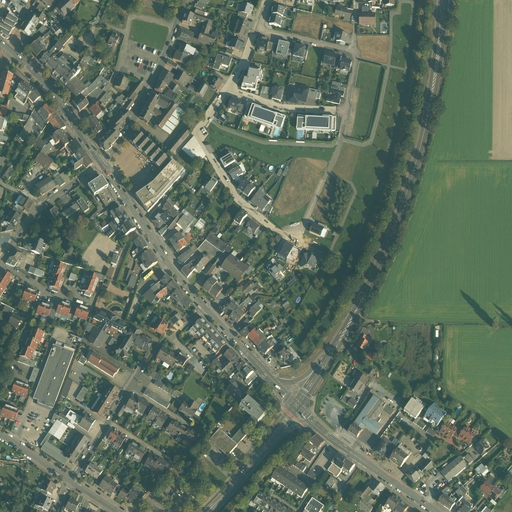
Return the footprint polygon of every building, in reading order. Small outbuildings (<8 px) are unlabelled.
[(0,0),(0,9),(1,10),(0,12),(0,11),(0,20),(2,21),(8,5),(5,3),(4,5),(2,4),(3,1),(2,0),(0,0)] [(38,0),(39,0),(49,9),(55,0),(38,0)] [(64,0),(56,9),(64,17),(74,8),(74,7),(67,0),(64,0)] [(37,3),(33,9),(38,12),(42,7),(37,3)] [(253,7),(242,4),(240,12),(247,15),(249,15),(250,12),(251,13),(253,7)] [(1,22),(4,24),(9,15),(13,18),(13,19),(17,21),(8,5),(2,21),(1,22)] [(280,9),(274,7),(273,9),(272,13),(272,15),(274,15),(281,17),(283,17),(285,10),(280,9)] [(56,9),(51,13),(54,17),(57,19),(60,21),(64,17),(56,9)] [(343,11),(336,10),(336,11),(337,11),(336,16),(349,19),(350,15),(349,15),(350,13),(343,11)] [(34,17),(30,14),(25,21),(30,24),(34,17)] [(34,17),(30,24),(34,28),(35,28),(39,21),(41,23),(44,18),(38,14),(36,18),(34,17)] [(193,17),(185,14),(182,23),(190,26),(192,20),(193,17)] [(202,17),(194,14),(193,17),(192,20),(204,24),(206,18),(202,17)] [(13,18),(9,15),(4,24),(1,22),(1,24),(0,26),(0,34),(7,40),(17,21),(13,19),(13,18)] [(281,17),(274,15),(274,16),(273,18),(271,18),(271,20),(270,20),(269,23),(270,23),(269,25),(280,28),(282,20),(280,20),(281,17)] [(362,15),(360,15),(360,23),(361,23),(361,26),(370,26),(370,24),(375,24),(375,15),(368,15),(362,15)] [(212,20),(206,18),(204,24),(203,25),(210,28),(212,20)] [(30,24),(25,21),(21,28),(19,31),(28,37),(34,28),(30,24)] [(245,24),(238,21),(238,22),(234,35),(246,39),(251,26),(245,24)] [(210,28),(203,25),(201,33),(208,36),(211,28),(210,28)] [(47,31),(43,27),(42,27),(38,31),(42,35),(47,31)] [(50,30),(49,31),(51,34),(52,36),(58,31),(54,27),(50,30)] [(49,31),(37,41),(37,42),(39,44),(42,42),(51,34),(49,31)] [(68,33),(63,38),(66,42),(72,36),(68,33)] [(184,36),(178,33),(176,40),(182,42),(183,39),(184,36)] [(208,36),(201,33),(197,41),(199,42),(207,45),(212,47),(215,39),(211,37),(208,36)] [(345,44),(348,35),(339,33),(336,42),(345,44)] [(119,38),(113,34),(110,38),(109,38),(109,40),(109,41),(107,45),(114,48),(115,46),(116,46),(116,45),(119,38)] [(187,37),(184,36),(183,39),(193,44),(193,45),(197,47),(197,45),(199,42),(197,41),(192,39),(187,37)] [(269,41),(260,39),(258,50),(266,52),(267,50),(269,43),(269,41)] [(244,45),(232,40),(230,44),(227,43),(227,44),(226,46),(226,47),(229,48),(241,52),(244,45)] [(39,44),(37,42),(29,49),(36,58),(39,55),(42,58),(47,54),(44,50),(39,44)] [(276,54),(276,56),(282,57),(287,58),(287,56),(289,50),(290,45),(281,42),(279,42),(278,45),(276,54)] [(62,47),(58,43),(54,47),(56,49),(59,53),(64,48),(62,47)] [(192,51),(180,46),(177,53),(182,56),(188,58),(192,51)] [(305,48),(296,46),(293,57),(303,59),(305,51),(305,48)] [(177,53),(176,53),(173,60),(172,60),(179,63),(182,56),(177,53)] [(42,58),(40,61),(46,67),(53,58),(49,55),(47,54),(42,58)] [(64,54),(58,61),(72,74),(72,73),(76,76),(78,73),(75,71),(72,68),(71,67),(67,63),(70,60),(64,54)] [(334,65),(337,56),(331,55),(327,54),(326,58),(324,64),(325,64),(330,66),(331,64),(334,65)] [(94,61),(85,55),(81,61),(91,66),(94,61)] [(231,60),(217,55),(213,69),(219,71),(221,65),(229,67),(231,60)] [(188,58),(182,56),(179,63),(185,66),(188,58)] [(55,59),(53,58),(46,67),(45,67),(47,68),(54,75),(53,76),(65,87),(66,86),(68,83),(76,76),(72,73),(72,74),(58,61),(55,59)] [(351,62),(343,61),(342,63),(341,71),(349,73),(351,62)] [(177,66),(168,62),(166,65),(176,70),(177,66)] [(254,70),(249,69),(246,79),(245,78),(242,91),(247,92),(247,90),(256,92),(258,82),(260,82),(262,72),(260,71),(254,70)] [(189,78),(180,72),(175,81),(183,87),(185,86),(190,78),(189,78)] [(13,77),(2,74),(0,82),(0,93),(2,94),(2,95),(3,95),(8,96),(10,86),(11,85),(13,77)] [(173,77),(168,75),(164,81),(163,80),(163,78),(161,77),(158,82),(159,82),(166,86),(167,87),(169,83),(169,84),(173,77)] [(99,76),(98,78),(94,82),(97,86),(103,79),(99,76)] [(23,82),(13,77),(11,85),(18,89),(23,82)] [(128,81),(118,77),(114,87),(124,91),(128,81)] [(219,80),(215,78),(210,86),(217,90),(222,82),(219,80)] [(35,92),(23,82),(18,89),(15,92),(18,94),(14,98),(24,106),(27,100),(28,97),(35,92)] [(86,90),(80,96),(83,100),(84,99),(98,87),(97,86),(94,82),(92,85),(86,90)] [(139,82),(132,92),(136,95),(144,85),(139,82)] [(166,86),(159,82),(154,91),(161,94),(166,86)] [(341,97),(343,97),(345,89),(341,88),(342,85),(333,83),(330,94),(334,95),(333,99),(328,97),(326,102),(339,105),(341,97)] [(207,88),(201,84),(198,90),(196,94),(202,97),(207,88)] [(291,89),(288,102),(296,104),(297,101),(305,103),(307,98),(309,89),(300,87),(299,91),(291,89)] [(283,90),(275,89),(273,95),(272,100),(281,102),(283,90)] [(318,92),(309,89),(307,98),(316,100),(316,99),(317,93),(318,92)] [(163,98),(159,95),(157,99),(159,100),(156,105),(162,110),(163,109),(163,110),(165,111),(171,104),(174,99),(176,100),(178,96),(176,95),(174,93),(171,91),(169,90),(165,96),(163,97),(163,98)] [(35,92),(28,97),(34,104),(41,98),(35,92)] [(136,95),(132,92),(127,99),(131,102),(136,95)] [(111,97),(106,93),(100,100),(106,104),(111,97)] [(157,99),(152,95),(144,109),(151,114),(154,109),(156,105),(159,100),(157,99)] [(83,100),(80,96),(76,99),(72,103),(79,113),(88,105),(83,100)] [(34,104),(28,97),(27,100),(29,103),(28,104),(30,107),(29,110),(33,112),(40,98),(41,98),(34,104)] [(232,98),(228,109),(238,112),(240,105),(241,102),(232,98)] [(127,99),(106,123),(111,128),(107,132),(109,134),(104,138),(99,143),(99,144),(103,148),(103,150),(105,152),(107,152),(108,150),(108,149),(118,139),(118,138),(116,136),(122,130),(121,129),(126,123),(127,121),(129,118),(129,115),(127,113),(134,104),(131,102),(127,99)] [(176,100),(174,99),(171,104),(178,109),(185,114),(186,112),(188,109),(176,100)] [(103,107),(99,102),(90,109),(96,118),(105,110),(103,107)] [(178,109),(171,104),(165,111),(159,119),(166,125),(178,109)] [(46,105),(37,113),(45,123),(54,115),(46,105)] [(281,131),(286,117),(271,112),(270,113),(262,110),(262,109),(258,108),(258,109),(253,107),(252,109),(250,108),(250,105),(249,105),(244,118),(281,131)] [(151,114),(144,109),(143,111),(138,118),(148,124),(153,116),(151,114)] [(160,114),(154,109),(151,114),(153,116),(158,119),(159,119),(165,111),(163,110),(160,114)] [(178,109),(166,125),(162,131),(169,136),(185,114),(178,109)] [(199,116),(191,111),(188,115),(196,120),(199,116)] [(45,123),(37,113),(35,118),(43,127),(44,129),(47,125),(45,123)] [(65,128),(54,115),(49,122),(58,134),(62,131),(65,128)] [(222,115),(219,120),(223,123),(227,118),(222,115)] [(313,117),(298,116),(297,130),(313,131),(313,130),(323,131),(323,132),(336,132),(336,118),(335,118),(335,121),(332,121),(332,120),(326,119),(326,118),(323,117),(323,119),(313,119),(313,117)] [(97,124),(91,118),(85,122),(92,131),(99,126),(97,124)] [(29,119),(23,131),(28,133),(34,122),(29,119)] [(159,119),(158,119),(155,126),(162,131),(166,125),(159,119)] [(99,126),(92,131),(95,136),(100,133),(103,132),(102,131),(103,131),(101,127),(100,128),(99,126)] [(184,130),(178,138),(183,142),(189,134),(184,130)] [(28,133),(23,131),(19,138),(24,140),(28,133)] [(62,131),(58,134),(50,138),(51,140),(54,144),(55,145),(61,141),(66,138),(62,131)] [(167,160),(138,133),(130,142),(159,169),(167,160)] [(194,137),(181,150),(198,165),(206,156),(194,137)] [(40,140),(38,138),(35,143),(41,150),(46,147),(44,145),(42,143),(40,140)] [(66,138),(61,141),(63,145),(65,148),(70,144),(66,138)] [(178,138),(167,151),(172,155),(183,142),(178,138)] [(49,161),(42,157),(53,147),(52,146),(54,144),(51,140),(44,145),(46,147),(41,150),(42,151),(34,161),(44,168),(49,161)] [(65,148),(64,148),(71,158),(75,155),(82,150),(75,141),(70,144),(65,148)] [(82,150),(75,155),(80,162),(87,157),(82,150)] [(80,162),(75,155),(71,158),(76,165),(80,162)] [(231,155),(220,161),(225,169),(235,162),(231,155)] [(87,157),(80,162),(82,165),(86,170),(93,165),(87,157)] [(76,165),(74,167),(74,172),(82,165),(80,162),(76,165)] [(185,172),(172,162),(152,184),(135,197),(143,208),(144,208),(148,213),(185,172)] [(234,170),(229,173),(233,181),(243,174),(239,167),(234,170)] [(9,168),(2,178),(7,182),(15,172),(9,168)] [(59,176),(55,179),(59,185),(60,187),(65,183),(59,176)] [(49,177),(35,186),(41,196),(55,187),(52,182),(49,177)] [(115,201),(106,188),(107,187),(101,178),(88,187),(94,196),(96,194),(105,207),(115,201)] [(209,184),(205,189),(210,193),(217,183),(212,180),(209,184)] [(246,181),(238,190),(243,194),(251,185),(246,181)] [(207,182),(201,189),(203,190),(205,189),(209,184),(207,182)] [(256,189),(251,185),(244,194),(248,198),(250,195),(254,191),(256,189)] [(252,203),(257,207),(265,198),(260,194),(257,197),(252,203)] [(23,197),(21,196),(20,196),(19,196),(14,204),(16,205),(14,208),(18,210),(20,207),(25,210),(28,212),(34,204),(27,199),(23,197)] [(257,207),(262,212),(264,209),(268,205),(270,202),(265,198),(257,207)] [(89,210),(81,200),(77,203),(77,204),(80,208),(84,214),(89,210)] [(173,208),(166,202),(162,206),(164,208),(169,212),(173,208)] [(77,204),(60,216),(63,221),(80,208),(77,204)] [(25,210),(20,207),(18,210),(16,212),(21,215),(25,210)] [(116,211),(113,213),(117,219),(125,214),(121,208),(116,211)] [(178,214),(173,208),(169,212),(171,214),(170,215),(174,218),(178,214)] [(60,216),(54,209),(49,212),(59,225),(64,221),(60,216)] [(16,212),(13,210),(11,212),(20,218),(21,215),(16,212)] [(97,211),(88,220),(95,229),(99,226),(95,219),(100,215),(97,211)] [(165,214),(161,211),(155,217),(159,220),(164,215),(165,214)] [(11,212),(8,217),(18,224),(21,219),(20,218),(11,212)] [(247,216),(241,212),(234,221),(240,226),(243,222),(247,216)] [(117,219),(122,226),(129,221),(125,214),(117,219)] [(164,215),(159,220),(163,223),(164,225),(169,219),(164,215)] [(192,222),(184,215),(180,220),(177,224),(185,231),(192,222)] [(18,224),(8,217),(4,222),(8,224),(13,228),(15,228),(18,224)] [(168,229),(168,230),(170,232),(176,224),(177,224),(180,220),(177,218),(168,229)] [(117,219),(110,224),(114,229),(112,231),(106,236),(109,238),(117,230),(119,228),(120,227),(122,226),(117,219)] [(163,223),(159,220),(155,224),(155,225),(158,228),(163,223)] [(200,220),(194,227),(198,230),(203,223),(200,220)] [(122,226),(120,227),(119,228),(125,236),(135,230),(129,221),(122,226)] [(252,233),(254,235),(258,230),(260,228),(251,221),(245,228),(248,230),(247,231),(251,234),(252,233)] [(13,228),(8,224),(7,226),(8,227),(5,232),(14,231),(13,228)] [(211,232),(216,235),(220,231),(218,229),(220,226),(217,224),(211,232)] [(318,226),(313,224),(309,233),(320,238),(324,230),(324,229),(318,226)] [(166,226),(158,232),(161,237),(168,229),(166,226)] [(183,239),(179,233),(168,241),(173,247),(183,239)] [(228,246),(211,233),(205,240),(223,253),(228,246)] [(147,248),(140,238),(133,243),(137,249),(139,253),(147,248)] [(183,239),(173,247),(177,253),(189,244),(185,238),(183,239)] [(35,239),(32,247),(24,244),(22,249),(31,252),(34,253),(39,255),(41,249),(44,250),(46,246),(43,245),(44,242),(35,239)] [(285,249),(281,257),(287,260),(293,248),(287,245),(285,249)] [(293,248),(287,260),(294,264),(295,261),(298,256),(300,252),(293,248)] [(137,249),(130,254),(133,257),(139,253),(137,249)] [(189,250),(177,259),(182,265),(193,254),(189,250)] [(22,255),(15,251),(9,259),(16,264),(22,255)] [(149,251),(139,258),(143,264),(147,270),(157,263),(149,251)] [(191,262),(186,267),(192,273),(194,270),(199,264),(204,257),(200,253),(192,262),(191,262)] [(119,257),(113,255),(110,263),(116,265),(119,257)] [(307,266),(314,269),(319,258),(314,256),(313,258),(308,256),(307,258),(304,257),(303,259),(301,263),(302,265),(305,264),(307,265),(307,266)] [(204,257),(199,264),(203,267),(209,261),(204,257)] [(230,257),(222,268),(230,275),(239,264),(230,257)] [(16,264),(9,259),(6,264),(14,267),(16,264)] [(66,267),(55,263),(53,269),(64,273),(66,267)] [(199,264),(194,270),(199,274),(204,267),(203,267),(199,264)] [(239,264),(230,275),(238,281),(241,277),(242,277),(245,273),(247,270),(239,264)] [(274,265),(268,271),(277,281),(284,275),(283,275),(276,267),(274,265)] [(276,267),(283,275),(285,272),(278,265),(276,267)] [(210,270),(206,276),(208,277),(216,267),(213,266),(210,270)] [(192,273),(186,267),(181,271),(187,279),(192,273)] [(250,267),(247,270),(245,273),(248,275),(254,270),(250,267)] [(64,273),(53,269),(51,275),(53,276),(62,279),(64,273)] [(8,275),(2,271),(0,274),(0,275),(10,282),(12,278),(8,275)] [(143,281),(153,274),(151,272),(147,275),(148,275),(142,279),(143,281)] [(99,278),(88,274),(86,280),(97,284),(99,278)] [(10,282),(0,275),(0,281),(7,286),(10,282)] [(172,282),(166,275),(160,281),(165,286),(166,288),(172,282)] [(62,279),(53,276),(51,281),(62,285),(64,280),(62,279)] [(137,279),(131,277),(129,284),(128,286),(127,287),(133,289),(137,279)] [(211,279),(203,289),(209,293),(218,283),(216,282),(216,283),(211,279)] [(97,284),(86,280),(84,285),(95,290),(97,284)] [(62,285),(51,281),(49,287),(53,288),(58,291),(60,291),(62,285)] [(255,286),(251,281),(240,290),(245,296),(252,290),(254,293),(258,290),(255,286)] [(179,289),(172,282),(166,288),(169,291),(171,293),(173,295),(179,289)] [(218,283),(209,293),(216,298),(223,289),(218,286),(220,284),(218,283)] [(157,284),(147,293),(154,300),(157,296),(160,292),(161,293),(164,290),(162,288),(157,284)] [(95,290),(84,285),(82,291),(85,292),(90,294),(93,295),(95,290)] [(164,290),(161,293),(160,292),(157,296),(154,300),(153,301),(157,303),(159,301),(159,300),(161,298),(169,291),(166,288),(164,290)] [(32,291),(26,289),(24,293),(22,300),(27,302),(32,291)] [(179,289),(173,295),(171,296),(178,304),(180,302),(185,297),(179,289)] [(37,293),(32,291),(27,302),(33,304),(34,303),(37,293)] [(154,300),(147,293),(143,298),(150,305),(154,300)] [(191,304),(185,297),(180,302),(185,309),(191,304)] [(249,298),(243,304),(246,307),(252,302),(249,298)] [(284,298),(281,300),(283,302),(280,304),(284,309),(290,305),(284,298)] [(57,310),(56,313),(62,315),(66,304),(60,302),(57,310)] [(261,305),(258,302),(249,312),(251,314),(250,316),(252,319),(253,318),(261,310),(259,307),(261,305)] [(46,305),(40,303),(37,311),(36,314),(42,316),(46,305)] [(231,303),(227,307),(234,313),(237,309),(238,308),(235,306),(231,303)] [(71,307),(66,304),(62,315),(67,317),(69,314),(71,307)] [(46,305),(42,316),(47,319),(48,316),(51,310),(51,308),(46,305)] [(238,308),(237,309),(234,313),(241,319),(245,315),(241,312),(244,307),(242,305),(238,308)] [(11,309),(5,306),(3,312),(8,315),(11,309)] [(84,308),(78,306),(74,316),(74,317),(80,319),(84,308)] [(221,310),(219,307),(215,310),(220,316),(224,313),(223,312),(224,310),(223,308),(221,310)] [(234,313),(227,307),(224,310),(223,312),(224,313),(230,318),(234,313)] [(90,310),(84,308),(80,319),(86,321),(87,318),(90,310)] [(108,316),(98,312),(94,319),(94,320),(99,323),(98,324),(98,325),(100,326),(97,330),(107,336),(115,341),(119,335),(125,339),(125,338),(127,336),(126,335),(127,334),(126,333),(125,333),(124,334),(123,333),(127,326),(117,321),(118,320),(115,319),(115,320),(110,318),(111,317),(108,315),(108,316)] [(241,319),(234,313),(230,318),(237,324),(241,319)] [(21,320),(13,315),(9,323),(10,325),(11,326),(17,329),(18,325),(20,325),(20,323),(21,320)] [(176,316),(172,320),(175,324),(180,320),(176,316)] [(99,323),(94,320),(94,319),(91,317),(90,319),(88,324),(96,329),(97,330),(100,326),(98,325),(98,324),(99,323)] [(167,325),(157,319),(154,324),(164,330),(167,325)] [(202,319),(191,330),(196,335),(199,332),(207,324),(202,319)] [(247,319),(240,326),(243,328),(246,326),(246,325),(248,324),(250,322),(247,319)] [(164,330),(154,324),(151,329),(155,332),(161,335),(164,330)] [(207,324),(199,332),(204,337),(212,329),(207,324)] [(248,327),(245,331),(241,334),(246,340),(248,337),(253,333),(248,327)] [(369,331),(363,328),(360,334),(363,335),(367,337),(364,341),(366,342),(369,338),(366,336),(369,331)] [(43,333),(32,329),(30,334),(41,338),(43,333)] [(97,330),(96,329),(89,340),(90,344),(96,348),(100,347),(103,341),(107,336),(97,330)] [(127,336),(125,338),(125,339),(121,345),(129,349),(133,343),(142,349),(141,350),(142,351),(144,352),(145,352),(146,352),(147,352),(150,347),(150,348),(151,348),(152,346),(151,345),(152,343),(140,336),(141,334),(133,329),(132,331),(131,330),(130,330),(127,336)] [(204,337),(201,339),(206,345),(217,335),(212,329),(204,337)] [(256,330),(248,337),(254,343),(262,335),(256,330)] [(41,338),(30,334),(28,339),(38,342),(38,343),(40,343),(41,338)] [(262,335),(254,343),(258,348),(267,341),(264,338),(266,336),(265,335),(264,334),(262,335)] [(217,335),(206,345),(216,355),(227,345),(217,335)] [(366,342),(364,341),(367,337),(363,335),(359,342),(361,342),(358,348),(364,351),(368,343),(366,342)] [(115,341),(107,336),(103,341),(111,346),(115,341)] [(38,342),(28,339),(27,338),(25,343),(37,347),(38,343),(38,342)] [(272,349),(273,348),(269,343),(267,341),(258,348),(265,356),(267,354),(272,349)] [(37,347),(25,343),(24,347),(24,348),(33,351),(35,352),(37,347)] [(53,345),(33,399),(53,407),(73,353),(53,345)] [(121,345),(119,349),(115,350),(117,356),(120,355),(121,359),(127,357),(126,353),(129,349),(121,345)] [(33,351),(24,348),(24,347),(22,347),(20,352),(32,356),(33,351)] [(170,353),(163,349),(157,358),(164,363),(170,353)] [(286,351),(284,349),(282,351),(278,354),(280,356),(279,357),(279,359),(280,360),(282,360),(282,359),(284,362),(286,360),(287,361),(288,361),(290,360),(290,358),(289,357),(291,356),(289,354),(289,353),(289,351),(288,350),(287,350),(286,351)] [(231,350),(224,356),(228,360),(231,364),(232,363),(238,357),(231,350)] [(32,356),(20,352),(19,357),(20,357),(22,358),(25,359),(28,360),(30,361),(32,356)] [(182,352),(180,354),(186,361),(188,359),(182,352)] [(119,369),(93,353),(88,362),(113,378),(115,373),(116,374),(119,369)] [(177,358),(170,353),(164,363),(171,367),(176,361),(177,358)] [(177,365),(182,368),(186,361),(180,354),(177,358),(176,361),(179,362),(177,365)] [(87,360),(81,357),(78,362),(83,366),(87,360)] [(244,364),(238,357),(232,363),(233,364),(238,369),(244,364)] [(218,362),(216,360),(213,363),(214,364),(219,369),(222,366),(218,362)] [(222,366),(219,369),(222,372),(224,370),(231,364),(228,360),(222,366)] [(231,364),(224,370),(226,373),(228,371),(233,367),(233,366),(232,365),(233,364),(232,363),(231,364)] [(238,369),(237,370),(240,373),(242,375),(249,369),(244,364),(238,369)] [(249,369),(242,375),(243,377),(246,380),(253,373),(249,369)] [(363,376),(357,371),(355,374),(358,375),(355,379),(359,382),(360,380),(361,380),(363,376)] [(238,373),(232,378),(235,382),(238,379),(242,375),(240,373),(239,374),(238,373)] [(244,382),(248,386),(257,377),(253,373),(246,380),(244,382)] [(363,376),(361,380),(360,380),(359,382),(364,385),(368,379),(363,376)] [(67,378),(61,396),(65,399),(67,396),(68,393),(69,391),(69,390),(70,388),(70,387),(71,385),(71,384),(73,381),(67,378)] [(235,382),(232,385),(235,388),(238,385),(240,384),(240,383),(241,381),(238,379),(235,382)] [(359,382),(355,379),(349,388),(359,394),(364,385),(359,382)] [(13,388),(11,393),(16,395),(20,383),(15,382),(13,388)] [(20,383),(16,395),(21,396),(25,385),(20,383)] [(30,387),(25,385),(21,396),(25,398),(30,387)] [(235,388),(232,385),(227,391),(238,402),(243,396),(235,388)] [(119,392),(109,386),(101,399),(111,406),(114,400),(115,401),(117,398),(116,398),(119,392)] [(174,391),(169,388),(166,393),(171,396),(174,391)] [(374,396),(353,425),(358,428),(361,424),(367,416),(379,400),(374,396)] [(136,399),(132,397),(128,403),(126,407),(134,412),(135,410),(141,400),(137,398),(136,399)] [(258,406),(248,397),(244,402),(243,402),(242,404),(240,407),(253,418),(257,422),(258,423),(266,414),(261,409),(262,408),(259,405),(258,406)] [(384,403),(395,409),(398,404),(387,398),(384,403)] [(111,406),(101,399),(92,412),(103,419),(106,413),(107,414),(108,411),(111,406)] [(350,402),(347,405),(353,410),(357,404),(351,399),(350,402)] [(404,411),(416,420),(417,417),(424,407),(421,405),(422,404),(417,400),(416,402),(413,399),(404,411)] [(148,405),(141,400),(135,410),(138,413),(139,412),(142,414),(148,405)] [(379,400),(367,416),(375,422),(378,418),(383,411),(387,406),(379,400)] [(191,406),(184,402),(179,411),(191,418),(194,414),(193,414),(197,406),(193,403),(191,406)] [(4,405),(0,416),(5,418),(9,407),(4,405)] [(387,406),(383,411),(390,416),(394,411),(387,406)] [(446,415),(433,406),(425,417),(430,421),(429,422),(431,424),(432,423),(437,426),(446,415)] [(14,409),(9,407),(5,418),(10,420),(14,409)] [(161,413),(153,408),(147,418),(154,423),(160,414),(161,413)] [(19,411),(14,409),(10,420),(15,422),(19,411)] [(83,420),(70,411),(65,418),(79,426),(83,420)] [(59,417),(54,414),(51,423),(54,425),(53,425),(54,425),(51,429),(48,433),(51,436),(59,441),(59,440),(62,437),(62,436),(65,433),(65,432),(67,428),(67,429),(68,428),(65,427),(68,423),(59,417)] [(154,423),(154,424),(161,428),(166,419),(160,414),(154,423)] [(59,417),(68,423),(69,421),(65,418),(60,415),(59,417)] [(83,420),(79,426),(88,432),(95,421),(89,418),(86,415),(85,416),(83,420)] [(367,416),(361,424),(365,427),(376,435),(382,427),(375,422),(367,416)] [(248,424),(247,423),(231,440),(237,445),(257,422),(253,418),(248,424)] [(426,426),(419,420),(415,425),(423,430),(426,426)] [(449,424),(447,424),(446,425),(443,429),(441,432),(442,433),(444,433),(443,434),(445,436),(452,426),(453,426),(455,422),(452,420),(451,420),(449,423),(449,424)] [(180,426),(172,421),(167,429),(170,431),(168,433),(173,436),(174,435),(179,426),(180,426)] [(358,428),(353,425),(348,432),(357,439),(362,431),(358,428)] [(182,428),(179,426),(174,435),(178,437),(179,436),(182,439),(187,431),(182,427),(182,428)] [(452,426),(445,436),(448,438),(448,437),(449,438),(451,439),(454,435),(457,430),(453,426),(452,426)] [(429,428),(426,432),(433,438),(436,433),(429,428)] [(471,431),(466,428),(461,434),(459,437),(460,437),(461,438),(462,438),(462,439),(464,441),(471,431)] [(198,435),(188,429),(187,431),(182,439),(190,444),(193,440),(194,441),(195,440),(196,439),(196,438),(198,435)] [(231,440),(220,430),(209,441),(227,457),(238,446),(237,445),(231,440)] [(119,435),(113,431),(107,440),(114,444),(119,435)] [(471,431),(464,441),(466,443),(467,442),(468,443),(469,444),(471,441),(474,437),(475,436),(475,434),(474,433),(471,431)] [(48,433),(40,446),(42,447),(40,450),(65,466),(68,461),(67,461),(68,459),(65,457),(66,456),(47,443),(51,436),(48,433)] [(79,435),(71,448),(72,449),(80,454),(83,449),(84,450),(86,447),(85,446),(88,441),(79,435)] [(126,439),(119,435),(114,444),(120,448),(126,439)] [(317,435),(303,448),(305,450),(305,449),(308,451),(311,447),(310,446),(312,444),(318,450),(325,443),(324,442),(325,442),(317,435)] [(482,441),(475,447),(478,451),(479,451),(481,454),(481,455),(485,451),(488,449),(486,447),(487,446),(487,445),(486,443),(485,443),(485,444),(482,441)] [(389,447),(382,442),(375,452),(382,457),(387,450),(389,447)] [(398,442),(390,453),(393,455),(400,446),(401,444),(398,442)] [(139,447),(132,443),(125,453),(132,458),(139,447)] [(411,454),(400,446),(393,455),(390,460),(401,468),(411,454)] [(139,447),(132,458),(139,462),(146,452),(139,447)] [(72,449),(69,453),(68,452),(66,456),(65,457),(68,459),(74,463),(80,454),(72,449)] [(308,451),(305,449),(305,450),(300,455),(310,463),(315,457),(308,451)] [(338,457),(328,471),(337,478),(341,472),(341,471),(343,468),(341,467),(346,460),(340,455),(338,457)] [(473,461),(468,455),(465,457),(470,463),(473,461)] [(151,456),(147,463),(147,462),(144,466),(151,471),(152,469),(158,461),(151,456)] [(460,457),(440,473),(448,482),(468,466),(467,466),(460,457)] [(355,466),(346,460),(341,467),(343,468),(350,473),(355,466)] [(160,462),(158,461),(152,469),(157,472),(158,470),(161,472),(166,464),(161,461),(160,462)] [(430,461),(420,471),(423,475),(428,470),(435,466),(430,461)] [(97,467),(90,463),(88,467),(85,472),(91,476),(97,467)] [(479,472),(484,467),(481,464),(475,470),(478,473),(479,472)] [(97,467),(91,476),(97,480),(99,477),(103,471),(97,467)] [(420,471),(416,467),(406,476),(414,484),(423,475),(420,471)] [(484,467),(479,472),(483,477),(488,472),(484,467)] [(278,468),(272,478),(276,481),(283,471),(278,468)] [(283,471),(276,481),(280,484),(287,474),(283,471)] [(287,474),(280,484),(285,487),(291,477),(287,474)] [(112,481),(106,477),(104,480),(101,485),(99,488),(105,492),(111,483),(112,481)] [(291,477),(285,487),(289,490),(295,480),(291,477)] [(337,481),(331,477),(325,485),(331,490),(337,481)] [(295,480),(289,490),(293,493),(300,483),(295,480)] [(386,488),(376,480),(369,489),(371,490),(379,497),(386,488)] [(55,486),(45,481),(43,485),(44,486),(42,491),(41,490),(47,494),(51,495),(55,486)] [(493,488),(486,482),(480,489),(487,495),(493,488)] [(111,483),(105,492),(111,496),(112,494),(116,488),(117,486),(111,483)] [(300,483),(293,493),(297,495),(304,486),(300,483)] [(304,486),(297,495),(302,498),(308,488),(304,486)] [(366,486),(358,496),(363,500),(367,496),(371,490),(369,489),(366,486)] [(465,492),(461,487),(458,491),(456,493),(458,495),(459,496),(458,497),(459,498),(460,497),(462,499),(463,498),(462,498),(463,497),(465,492)] [(496,490),(493,488),(487,495),(494,502),(498,497),(500,494),(496,491),(496,490)] [(121,492),(118,497),(124,501),(126,498),(129,493),(123,489),(121,492)] [(139,493),(132,489),(129,493),(126,498),(133,504),(137,499),(140,494),(139,493)] [(504,490),(500,494),(498,497),(500,499),(506,492),(504,490)] [(145,495),(140,492),(139,493),(140,494),(137,499),(140,501),(145,495)] [(260,494),(253,504),(258,507),(265,497),(260,494)] [(443,495),(438,503),(444,507),(449,500),(446,497),(443,495)] [(39,496),(35,506),(43,510),(47,511),(49,508),(49,507),(51,503),(51,502),(45,499),(39,496)] [(363,500),(358,496),(353,502),(357,506),(358,506),(364,511),(370,511),(373,508),(370,506),(375,500),(374,499),(372,500),(367,496),(363,500)] [(265,497),(258,507),(263,510),(270,500),(265,497)] [(385,507),(384,508),(386,509),(386,511),(387,511),(389,511),(391,510),(393,511),(400,502),(398,501),(392,497),(385,507)] [(312,499),(304,510),(307,511),(320,511),(324,506),(312,499)] [(79,504),(69,500),(65,508),(73,511),(74,511),(76,510),(79,504)] [(270,500),(263,510),(265,511),(269,511),(275,504),(270,500)] [(455,504),(449,500),(444,507),(450,511),(455,504)] [(393,511),(405,511),(408,508),(400,502),(393,511)]
